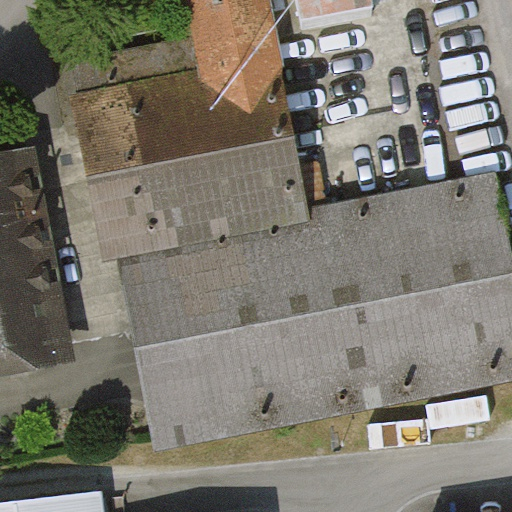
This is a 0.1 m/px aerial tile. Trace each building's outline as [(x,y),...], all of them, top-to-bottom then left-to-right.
[(276,0),(185,0),(191,29),(199,67),(287,49),(276,0)] [(371,8),(369,0),(289,0),(293,23),(371,8)] [(191,29),(71,54),(114,260),(126,258),(322,217),(287,49),(199,67),(191,29)] [(0,372),(78,360),(44,140),(0,146),(0,372)] [(322,217),(126,258),(166,446),(511,373),(511,240),(499,180),(322,217)]
